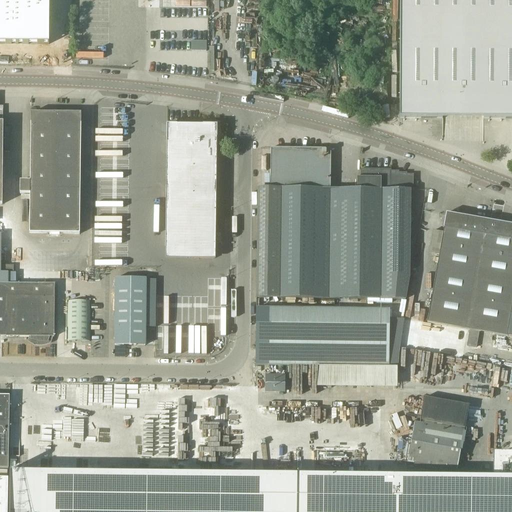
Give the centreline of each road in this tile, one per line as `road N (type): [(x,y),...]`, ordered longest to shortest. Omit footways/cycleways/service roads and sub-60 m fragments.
road 1 (unclassified): [(248,102),(241,349),(232,363),(0,369)]
road 2 (tertiary): [(248,102),(398,141),(511,184)]
road 3 (tertiary): [(0,81),(248,102)]
